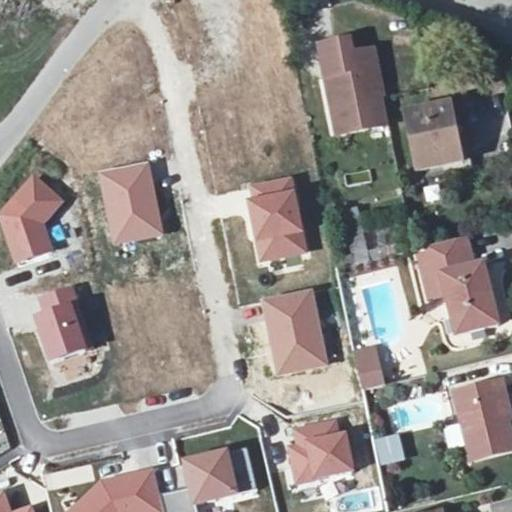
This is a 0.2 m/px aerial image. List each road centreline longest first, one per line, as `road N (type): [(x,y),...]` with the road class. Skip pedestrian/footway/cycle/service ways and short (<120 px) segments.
road 1 (residential): [(133,0),(163,45),(230,383),(210,407),(47,443),(32,435),(0,343)]
road 2 (residential): [(0,143),(114,0)]
